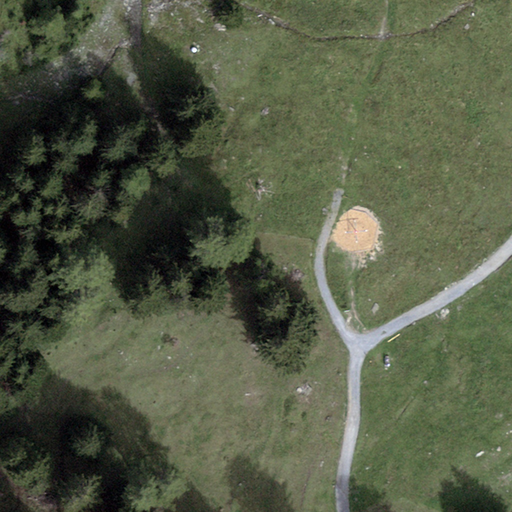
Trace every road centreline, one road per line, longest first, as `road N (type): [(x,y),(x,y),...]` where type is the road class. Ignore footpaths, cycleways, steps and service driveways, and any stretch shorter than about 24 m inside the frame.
road 1 (track): [(385,0),(385,24),(317,250),(322,289),(354,348)]
road 2 (track): [(354,348),(485,274),(511,247)]
road 3 (track): [(343,511),(354,348)]
